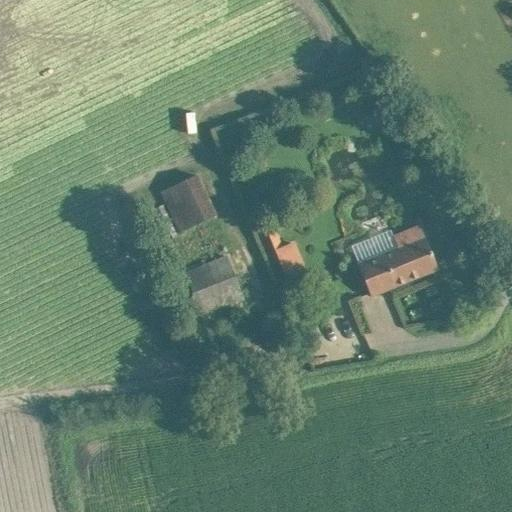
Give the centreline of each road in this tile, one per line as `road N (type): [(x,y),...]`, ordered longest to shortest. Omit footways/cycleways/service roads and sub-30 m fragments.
road 1 (unclassified): [(511,285),(475,328),(339,352)]
road 2 (track): [(0,400),(169,377)]
